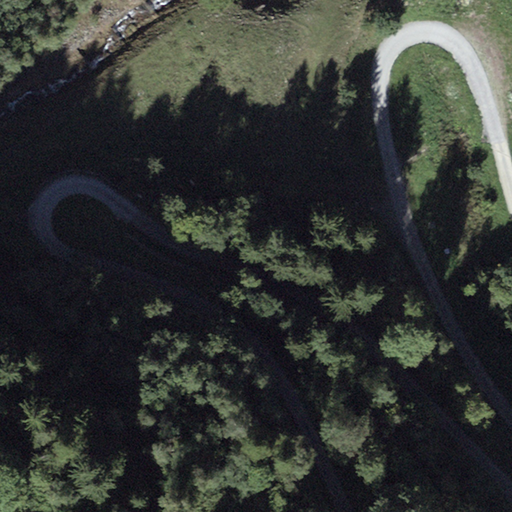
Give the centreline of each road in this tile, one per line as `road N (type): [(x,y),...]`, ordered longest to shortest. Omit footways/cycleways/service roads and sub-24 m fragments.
road 1 (unclassified): [(511,185),(460,46),(434,31),(405,35),(385,51),(379,80),(417,255),(450,326),(511,415)]
road 2 (unclassified): [(511,490),(359,334),(307,297),(175,243),(89,183),(66,185),(44,201),(40,223),(52,244)]
road 3 (track): [(52,244),(228,321),(336,435),(377,511)]
